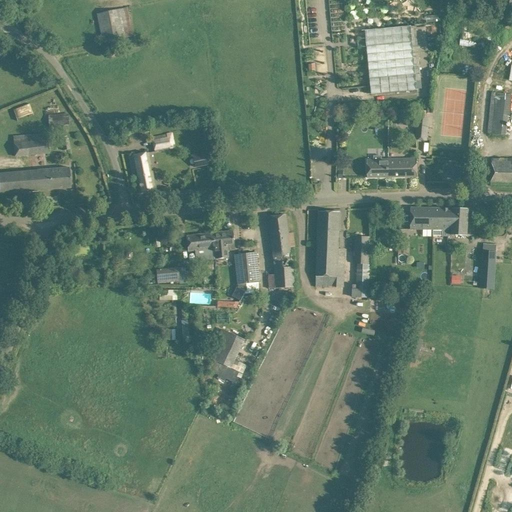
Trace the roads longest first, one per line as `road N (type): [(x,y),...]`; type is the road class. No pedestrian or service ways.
road 1 (unclassified): [(511,199),(401,194),(127,211)]
road 2 (unclassified): [(127,211),(96,123),(54,60),(0,19)]
road 3 (unclassified): [(0,364),(41,259),(45,217)]
